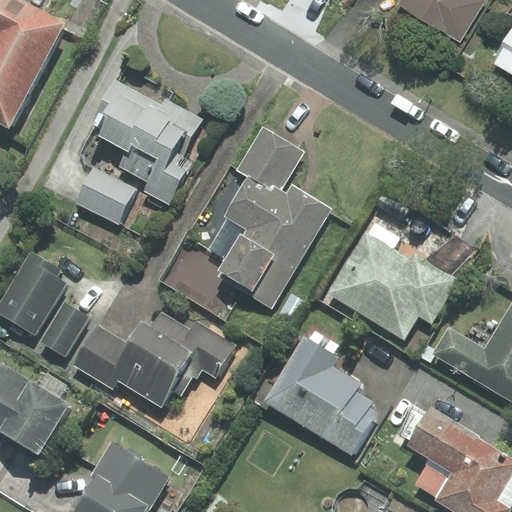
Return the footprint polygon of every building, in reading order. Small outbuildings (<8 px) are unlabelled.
[(61,32),(0,0),(0,133),(8,137),(61,32)] [(400,0),(397,7),(464,44),(488,0),(400,0)] [(511,29),(491,65),(511,78),(511,29)] [(162,110),(114,85),(91,127),(94,129),(89,139),(93,141),(91,143),(123,160),(117,172),(146,188),(142,196),(168,210),(191,166),(174,157),(184,138),(192,142),(202,122),(165,103),(162,110)] [(304,156),(262,131),(235,176),(246,182),(222,222),(245,235),(239,245),(238,244),(224,267),(216,280),(272,313),(331,214),(290,190),(285,198),(280,196),(304,156)] [(136,193),(93,173),(75,208),(118,229),(136,193)] [(409,263),(363,236),(326,299),(404,345),(418,322),(431,330),(458,284),(413,258),(409,263)] [(61,276),(30,258),(0,308),(0,321),(35,341),(66,289),(57,284),(61,276)] [(310,307),(288,294),(272,321),(294,334),(310,307)] [(447,333),(431,360),(511,406),(511,305),(484,354),(447,333)] [(89,323),(63,309),(41,349),(67,363),(89,323)] [(98,330),(73,370),(112,394),(116,387),(160,413),(171,396),(180,402),(193,381),(197,384),(202,375),(216,383),(237,349),(196,324),(190,334),(160,315),(148,335),(138,329),(127,347),(98,330)] [(337,363),(302,342),(262,408),(353,463),(380,417),(373,412),(376,407),(359,397),(363,390),(332,371),(337,363)] [(68,413),(0,370),(0,448),(1,449),(2,446),(36,465),(68,413)] [(477,443),(428,414),(405,453),(451,479),(434,507),(442,511),(504,511),(495,507),(511,478),(511,465),(476,445),(477,443)] [(148,511),(167,483),(109,447),(89,480),(95,484),(77,511),(148,511)]
